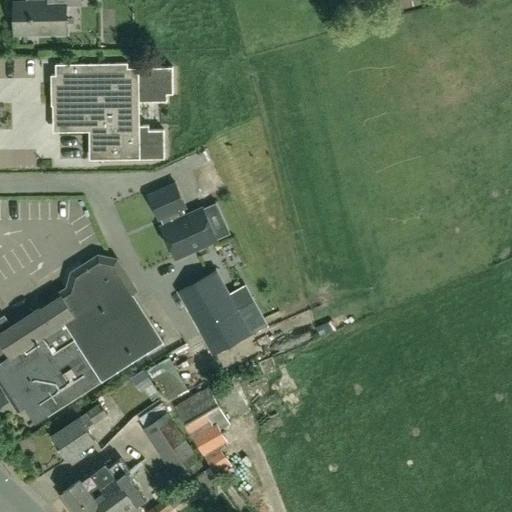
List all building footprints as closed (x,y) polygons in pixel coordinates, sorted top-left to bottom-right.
[(80,4),(79,0),(47,0),(48,1),(13,2),(13,34),(65,33),(64,4),(80,4)] [(98,158),(138,158),(138,67),(126,68),(126,62),(55,62),(55,74),(50,74),(50,104),(57,104),(57,118),(64,125),(90,125),(90,138),(93,141),(98,141),(98,158)] [(195,209),(211,202),(199,176),(183,183),(195,209)] [(160,219),(162,222),(183,213),(181,209),(186,208),(175,183),(148,195),(158,219),(160,219)] [(202,208),(184,216),(183,213),(162,222),(163,225),(160,226),(174,258),(215,240),(202,208)] [(41,308),(40,307),(10,326),(3,316),(0,317),(0,356),(7,352),(8,355),(0,360),(0,362),(0,370),(10,387),(9,396),(7,396),(13,407),(15,406),(23,407),(34,424),(47,416),(163,341),(113,262),(98,259),(83,269),(79,284),(41,308)] [(177,291),(211,355),(246,336),(211,273),(177,291)] [(252,285),(237,292),(246,310),(260,303),(252,285)] [(230,424),(208,386),(181,402),(183,405),(176,409),(207,459),(216,473),(228,464),(218,450),(217,451),(208,436),(230,424)] [(253,399),(246,405),(256,415),(263,408),(284,427),(298,412),(273,389),(259,404),(253,399)] [(158,450),(181,435),(166,413),(168,412),(161,402),(138,417),(145,427),(144,428),(158,450)] [(86,427),(106,414),(100,404),(51,435),(65,458),(94,440),(86,427)] [(201,465),(181,435),(158,450),(169,467),(153,478),(155,482),(146,488),(155,503),(166,496),(165,495),(161,491),(201,465)] [(218,446),(231,454),(237,444),(223,437),(218,446)] [(75,510),(125,472),(130,468),(121,457),(108,467),(104,462),(79,481),(79,480),(62,492),(75,510)] [(127,511),(145,499),(125,472),(75,510),(76,511),(127,511)] [(168,511),(174,507),(166,496),(155,503),(156,504),(146,511),(168,511)]
